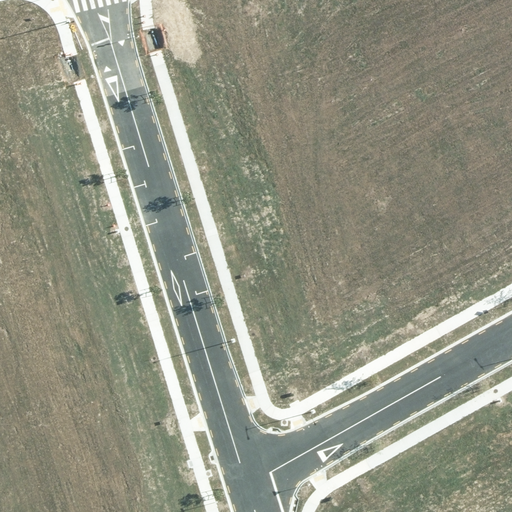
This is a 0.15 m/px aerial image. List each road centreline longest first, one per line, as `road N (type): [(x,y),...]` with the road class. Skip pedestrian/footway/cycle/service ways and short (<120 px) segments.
road 1 (residential): [(250,484),(105,0)]
road 2 (residential): [(250,484),(511,337)]
